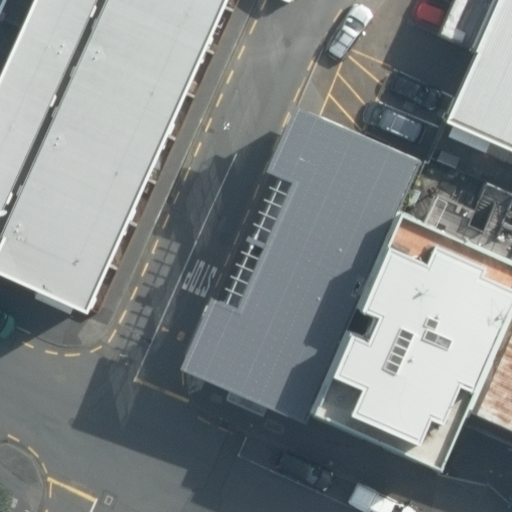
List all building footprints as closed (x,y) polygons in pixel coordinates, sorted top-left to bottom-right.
[(0,270),(86,308),(221,0),(26,0),(0,59),(0,270)] [(511,0),(500,0),(446,120),(511,151),(511,0)] [(296,403),(406,151),(326,116),(216,368),(296,403)] [(440,456),(511,284),(511,259),(402,213),(321,406),(440,456)] [(511,419),(511,328),(479,405),(511,419)]
